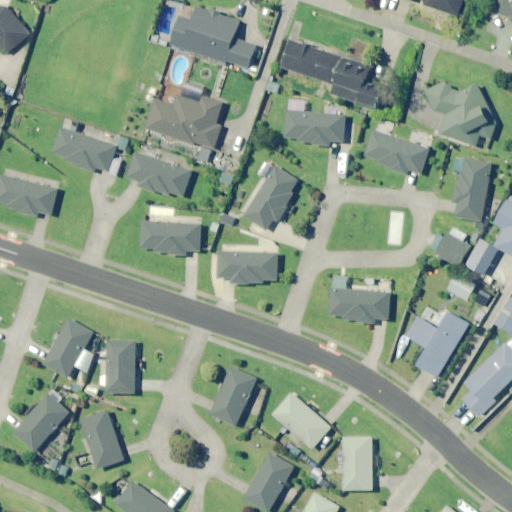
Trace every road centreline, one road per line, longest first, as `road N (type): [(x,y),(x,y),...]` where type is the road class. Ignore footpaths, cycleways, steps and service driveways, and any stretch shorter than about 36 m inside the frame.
road 1 (residential): [(511,508),(347,374),(287,346),(0,250)]
road 2 (unknown): [(287,346),(321,235),(374,238)]
